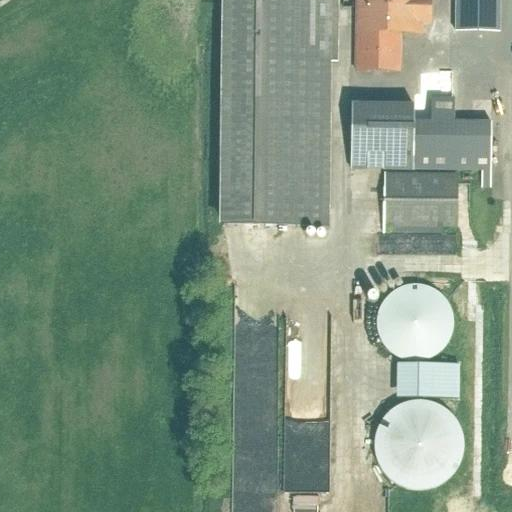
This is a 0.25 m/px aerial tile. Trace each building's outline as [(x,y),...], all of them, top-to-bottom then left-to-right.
[(336,65),(336,0),(224,0),(222,228),(327,229),(329,65),(336,65)] [(356,0),(355,73),(398,73),(399,35),(422,35),(422,24),(429,24),(429,0),(356,0)] [(487,0),(457,0),(457,38),(487,39),(487,0)] [(490,123),(454,123),(454,98),(429,99),(429,122),(414,122),(414,108),(351,107),(350,169),(489,172),(490,123)] [(456,178),(376,177),(375,228),(455,229),(456,178)] [(436,293),(426,289),(415,287),(405,288),(394,292),(386,299),(380,307),(376,318),(376,329),(378,339),(384,348),(392,356),(401,361),(412,363),(423,362),(433,358),(441,351),(448,342),(451,332),(452,321),(449,310),(444,301),(436,293)] [(373,443),(373,447),(373,451),(373,455),(374,459),(375,462),(377,466),(379,469),(381,473),(383,476),(386,479),(389,481),(392,484),(395,486),(399,488),(402,489),(406,490),(410,491),(414,492),(418,492),(421,492),(425,491),(429,490),(433,489),(437,488),(440,486),(443,484),(446,481),(449,479),(452,476),(454,473),(457,469),(458,466),(460,462),(461,459),(462,455),(462,451),(463,447),(462,443),(462,439),(461,435),(460,432),(458,428),(456,425),(454,421),(452,418),(449,415),(446,413),(443,410),(440,408),(437,406),(433,405),(429,404),(425,403),(421,402),(418,402),(414,402),(410,403),(406,404),(402,405),(399,406),(395,408),(392,410),(389,413),(386,415),(383,418),(381,421),(379,425),(377,428),(375,432),(374,435),(373,439),(373,443)] [(288,486),(328,486),(329,418),(289,418),(288,486)] [(275,511),(274,492),(237,494),(237,511),(275,511)]
